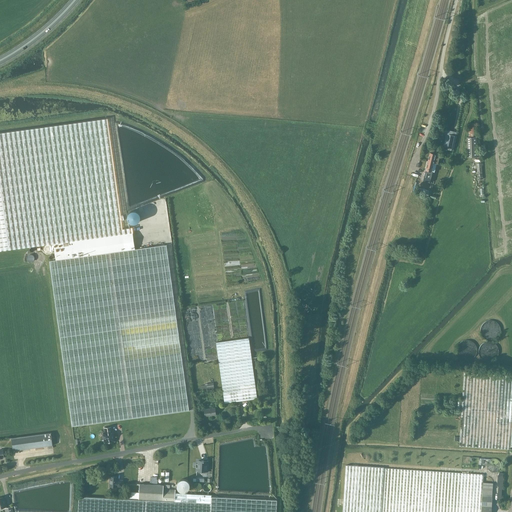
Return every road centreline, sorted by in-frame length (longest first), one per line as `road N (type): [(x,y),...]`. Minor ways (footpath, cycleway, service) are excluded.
road 1 (unclassified): [(0,478),(264,427)]
road 2 (residential): [(414,158),(431,119),(456,0)]
